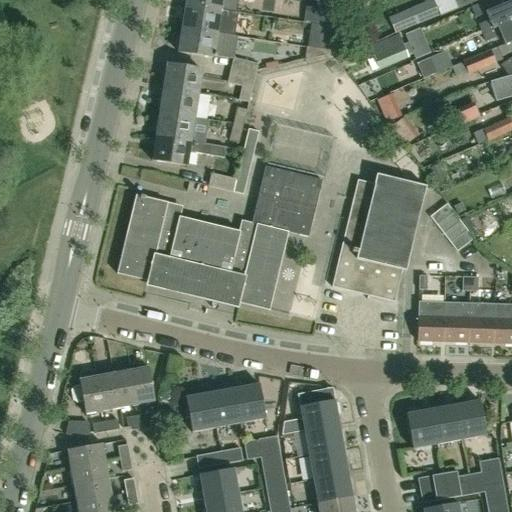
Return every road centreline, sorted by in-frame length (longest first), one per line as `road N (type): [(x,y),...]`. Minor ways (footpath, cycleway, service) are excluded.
road 1 (residential): [(59,311),(132,0)]
road 2 (residential): [(59,311),(288,365),(366,375)]
road 3 (residential): [(9,511),(59,311)]
road 4 (residential): [(366,375),(511,378)]
road 5 (unclassified): [(391,511),(366,375)]
